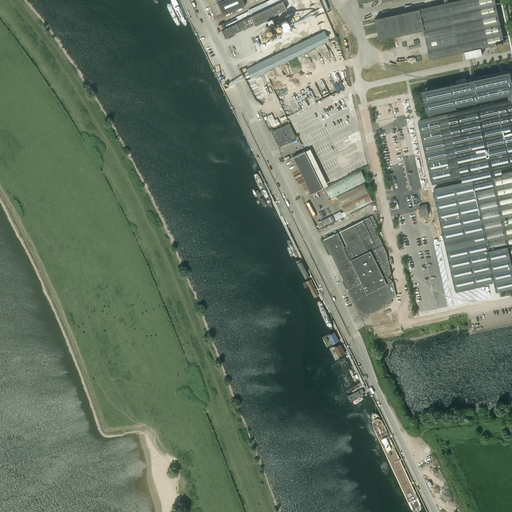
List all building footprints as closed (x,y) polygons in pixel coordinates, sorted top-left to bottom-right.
[(168,0),(182,31),(190,28),(178,0),(168,0)] [(206,0),(207,2),(208,1),(214,16),(213,16),(215,20),(225,16),(224,15),(245,6),(242,0),(206,0)] [(475,33),(478,48),(481,48),(496,44),(496,45),(497,45),(497,44),(498,44),(499,44),(500,44),(499,44),(501,43),(501,44),(502,44),(502,43),(504,43),(494,0),(458,0),(444,3),(446,14),(475,7),(480,32),(475,33)] [(225,38),(242,29),(243,31),(246,30),(245,29),(254,24),(255,26),(273,17),(272,16),(286,9),(282,1),(250,16),(247,18),(241,20),(241,21),(221,30),(225,38)] [(430,59),(465,51),(466,58),(483,54),(481,48),(478,48),(475,33),(480,32),(475,7),(446,14),(444,3),(375,18),(380,39),(424,29),(430,59)] [(236,17),(224,23),(226,27),(238,22),(236,17)] [(427,89),(422,90),(426,109),(431,108),(511,90),(511,79),(510,71),(488,75),(467,80),(446,84),(432,88),(427,89)] [(511,101),(418,122),(419,124),(455,289),(494,280),(496,290),(511,286),(511,101)] [(270,132),(275,140),(278,147),(296,138),(289,123),(270,132)] [(304,151),(292,157),(293,157),(310,193),(310,194),(322,188),(304,151)] [(361,170),(325,188),(331,199),(367,181),(361,170)] [(259,177),(256,174),(254,176),(255,180),(267,205),(271,208),(272,203),(259,177)] [(364,183),(337,196),(346,215),(373,202),(364,183)] [(283,226),(277,215),(276,213),(273,214),(273,216),(279,228),(281,228),(283,227),(283,226)] [(338,232),(324,239),(331,254),(343,279),(342,281),(345,288),(348,289),(347,292),(360,317),(363,318),(391,304),(392,301),(390,299),(394,297),(396,296),(386,252),(375,229),(378,228),(372,216),(364,220),(363,220),(340,231),(347,246),(345,247),(341,241),(342,241),(338,232)] [(298,255),(286,231),(283,229),(280,230),(280,233),(292,258),(295,260),(298,258),(298,255)] [(309,278),(301,260),(296,262),(304,280),(309,278)] [(318,297),(310,280),(302,284),(304,289),(308,288),(314,299),(318,297)] [(327,320),(318,305),(317,305),(315,306),(315,307),(324,322),(326,322),(327,322),(327,320)] [(386,313),(368,317),(372,335),(390,331),(386,313)] [(334,334),(327,338),(332,347),(339,344),(334,334)] [(340,346),(333,350),(338,359),(345,355),(340,346)] [(347,377),(350,383),(355,380),(344,358),(339,360),(347,377)] [(347,377),(339,360),(335,362),(343,378),(347,377)] [(362,394),(346,402),(348,405),(364,398),(362,394)]
